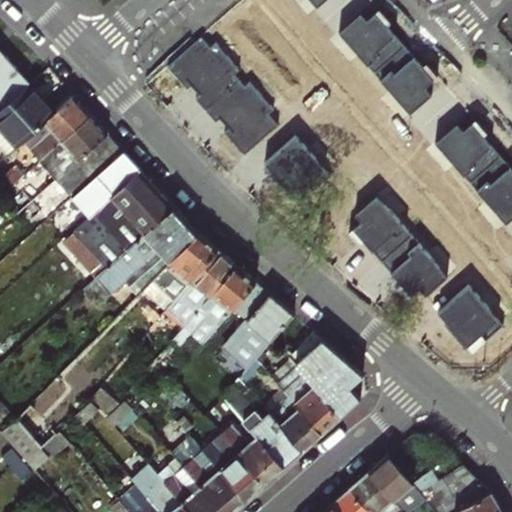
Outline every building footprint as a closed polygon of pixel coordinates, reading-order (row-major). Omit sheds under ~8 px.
[(377,52),(396,34),(387,25),(391,22),(379,9),(367,19),(361,13),(340,32),(370,64),(380,55),(377,52)] [(396,72),(415,55),(396,34),(377,52),(380,55),(370,64),(381,76),(391,67),(396,72)] [(205,110),(239,81),(234,75),(239,70),(216,43),(210,48),(201,37),(170,63),(184,79),(187,77),(201,92),(194,97),(205,110)] [(0,104),(27,82),(28,81),(0,49),(0,104)] [(423,64),(415,55),(396,72),(391,67),(381,76),(412,110),(430,93),(425,87),(438,74),(427,61),(423,64)] [(243,85),(239,81),(205,110),(216,122),(222,117),(234,130),(231,132),(246,150),(277,124),(269,115),(275,110),(249,80),(243,85)] [(20,140),(23,138),(52,111),(27,82),(0,104),(0,150),(4,155),(20,140)] [(38,159),(40,157),(90,112),(73,93),(52,111),(23,138),(20,140),(38,159)] [(55,178),(57,176),(107,131),(90,112),(40,157),(38,159),(55,178)] [(474,161),(495,143),(474,120),(463,131),(456,124),(436,142),(465,174),(477,164),(474,161)] [(72,193),(101,168),(122,148),(107,131),(57,176),(55,178),(70,195),(72,193)] [(295,136),(266,161),(299,199),(328,175),(295,136)] [(491,182),(511,163),(511,162),(495,143),(474,161),(477,164),(465,174),(477,189),(488,179),(491,182)] [(101,168),(118,187),(139,167),(122,148),(101,168)] [(511,163),(491,182),(488,179),(477,189),(506,221),(511,216),(511,163)] [(111,227),(127,213),(157,186),(139,167),(118,187),(109,194),(63,235),(80,254),(111,227)] [(97,273),(127,246),(174,205),(157,186),(127,213),(111,227),(80,254),(97,273)] [(395,237),(404,229),(376,197),(357,213),(362,220),(355,226),(375,249),(392,234),(395,237)] [(140,290),(151,279),(198,231),(174,205),(127,246),(97,273),(111,288),(113,290),(128,277),(140,290)] [(407,253),(417,244),(404,229),(395,237),(392,234),(375,249),(393,271),(410,257),(407,253)] [(151,279),(174,299),(218,248),(198,231),(151,279)] [(445,277),(417,244),(407,253),(410,257),(393,271),(414,294),(421,288),(426,293),(445,277)] [(174,299),(192,314),(236,263),(218,248),(174,299)] [(200,343),(232,306),(254,279),(236,263),(192,314),(172,339),(179,345),(189,334),(200,343)] [(100,298),(111,288),(97,273),(86,283),(100,298)] [(269,339),(271,337),(292,312),(254,279),(232,306),(269,339)] [(469,283),(440,308),(470,343),(499,318),(469,283)] [(238,376),(245,384),(261,365),(254,357),(238,376)] [(320,432),(340,415),(317,389),(295,364),(276,382),(282,388),(320,432)] [(366,392),(366,390),(345,366),(331,377),(354,403),(366,392)] [(283,465),(301,449),(268,411),(261,417),(241,394),(248,388),(245,384),(238,376),(222,395),(243,419),(283,465)] [(340,415),(354,403),(331,377),(317,389),(340,415)] [(110,413),(119,402),(99,385),(90,396),(94,399),(110,413)] [(301,449),(320,432),(282,388),(263,405),(268,411),(301,449)] [(113,421),(108,415),(94,399),(76,413),(95,436),(113,421)] [(113,421),(115,424),(133,408),(126,400),(108,415),(113,421)] [(41,446),(55,433),(30,403),(16,417),(41,446)] [(48,454),(41,446),(16,417),(0,430),(0,431),(22,457),(32,468),(48,454)] [(263,482),(283,465),(243,419),(235,427),(231,422),(219,432),(263,482)] [(245,498),(263,482),(219,432),(201,448),(245,498)] [(48,454),(51,458),(66,445),(55,433),(41,446),(48,454)] [(222,511),(228,511),(245,498),(201,448),(199,446),(180,462),(182,465),(222,511)] [(0,456),(10,468),(19,459),(9,447),(0,454),(0,456)] [(417,511),(429,502),(417,489),(386,455),(368,471),(401,509),(403,511),(417,511)] [(19,478),(28,470),(19,459),(10,468),(19,478)] [(191,511),(222,511),(182,465),(175,472),(166,462),(156,471),(164,480),(191,511)] [(429,502),(437,511),(449,511),(490,488),(463,462),(417,489),(429,502)] [(397,511),(401,509),(368,471),(349,487),(370,511),(397,511)] [(160,511),(191,511),(164,480),(147,496),(160,511)] [(370,511),(349,487),(330,504),(337,511),(370,511)] [(501,511),(503,511),(490,488),(449,511),(501,511)] [(131,511),(160,511),(147,496),(130,510),(131,511)] [(131,511),(130,510),(122,501),(112,509),(114,511),(131,511)]
